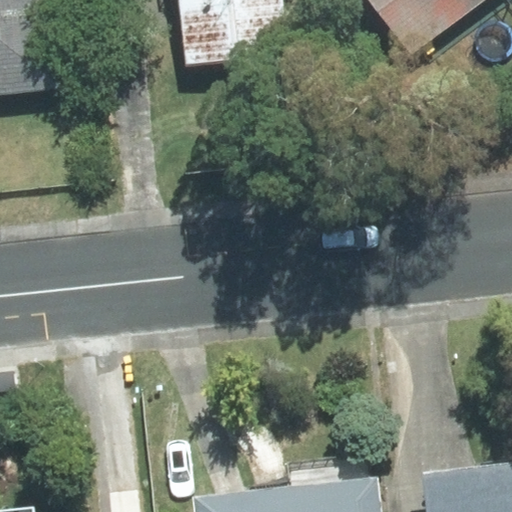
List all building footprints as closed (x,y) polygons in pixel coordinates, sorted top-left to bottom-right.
[(51,0),(0,0),(0,98),(61,92),(51,0)] [(293,62),(286,0),(182,0),(190,72),(293,62)] [(364,0),(409,63),(495,0),(364,0)] [(18,374),(0,375),(0,395),(20,393),(18,374)] [(431,511),(511,511),(511,462),(427,472),(431,511)] [(385,511),(382,477),(195,496),(197,511),(385,511)]
